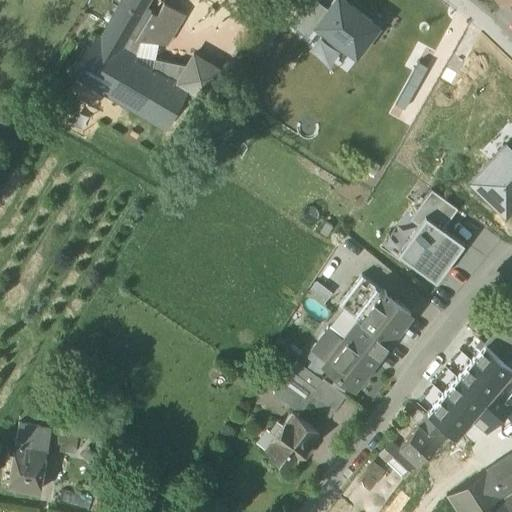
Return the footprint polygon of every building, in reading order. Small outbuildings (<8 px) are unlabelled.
[(72,73),(165,127),(183,97),(201,108),(221,71),(193,54),(186,65),(154,58),(135,54),(139,39),(158,43),(166,44),(184,14),(162,1),(155,13),(144,6),(148,0),(121,0),(99,38),(92,34),(72,73)] [(306,38),(312,30),(316,26),(315,25),(327,9),(314,0),(301,0),(287,24),(306,38)] [(316,26),(338,42),(355,55),(377,26),(342,0),(333,0),(327,9),(315,25),(316,26)] [(338,42),(316,26),(312,30),(335,46),(338,42)] [(135,54),(154,58),(158,43),(139,39),(135,54)] [(418,62),(394,104),(404,109),(427,68),(418,62)] [(511,201),(511,151),(511,152),(504,144),(472,178),(504,209),(511,201)] [(430,189),(416,209),(424,215),(424,214),(442,228),(456,209),(430,189)] [(409,219),(417,225),(422,228),(401,257),(435,281),(463,242),(442,228),(424,214),(424,215),(416,209),(409,219)] [(396,253),(401,257),(422,228),(417,225),(396,253)] [(343,308),(352,314),(374,285),(361,275),(339,304),(343,308)] [(331,293),(315,281),(307,291),(323,303),(331,293)] [(357,319),(341,339),(334,349),(335,350),(326,361),(325,361),(324,363),(328,366),(335,372),(334,373),(337,375),(349,383),(353,386),(355,384),(352,382),(361,372),(363,373),(388,340),(392,335),(410,312),(374,285),(352,314),(357,319)] [(343,308),(327,329),(341,339),(357,319),(352,314),(343,308)] [(511,314),(484,344),(511,367),(511,314)] [(311,349),(325,361),(326,361),(335,350),(334,349),(341,339),(327,329),(313,348),(312,348),(311,349)] [(471,361),(499,384),(511,374),(511,367),(484,344),(471,361)] [(325,361),(311,349),(306,356),(311,360),(306,367),(320,376),(324,370),(328,366),(324,363),(325,361)] [(297,361),(291,369),(317,388),(323,380),(297,361)] [(450,431),(455,436),(457,433),(464,425),(470,418),(481,405),(482,406),(490,398),(488,396),(499,384),(471,361),(427,414),(450,431)] [(308,400),(317,388),(291,369),(274,392),(301,412),(309,402),(308,400)] [(337,375),(330,383),(342,392),(349,383),(337,375)] [(309,402),(329,417),(346,395),(342,392),(330,383),(324,378),(323,380),(317,388),(308,400),(309,402)] [(486,432),(503,412),(511,401),(511,395),(511,394),(499,384),(488,396),(490,398),(482,406),(481,405),(470,418),(486,432)] [(511,392),(511,394),(511,395),(511,401),(503,412),(511,420),(511,392)] [(265,449),(291,469),(319,431),(292,412),(282,426),(275,435),(265,449)] [(427,414),(418,425),(438,442),(450,431),(427,414)] [(457,433),(473,446),(486,432),(470,418),(464,425),(457,433)] [(269,431),(275,435),(282,426),(276,421),(269,431)] [(18,422),(15,442),(45,447),(45,449),(48,449),(52,428),(18,422)] [(398,449),(386,462),(403,478),(415,464),(438,442),(418,425),(398,449)] [(48,449),(69,453),(73,431),(52,428),(48,449)] [(269,431),(266,428),(255,442),(265,449),(275,435),(269,431)] [(377,453),(386,462),(398,449),(389,441),(377,453)] [(37,492),(45,449),(45,447),(15,442),(8,487),(37,492)] [(508,485),(511,482),(511,453),(492,466),(486,470),(500,490),(508,485)] [(371,463),(357,481),(367,489),(381,471),(371,463)] [(447,496),(457,511),(511,511),(511,508),(500,490),(486,470),(447,496)] [(511,490),(508,485),(500,490),(511,508),(511,490)]
